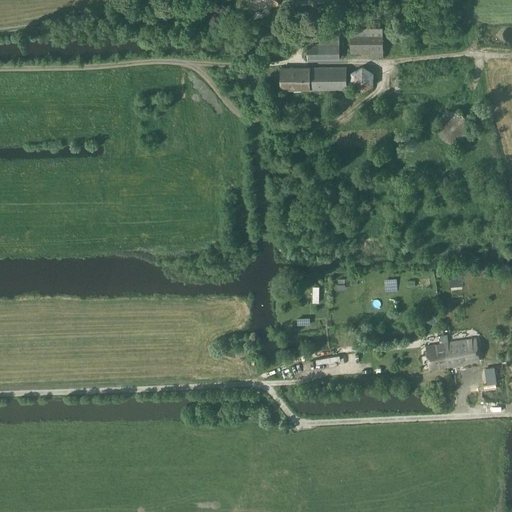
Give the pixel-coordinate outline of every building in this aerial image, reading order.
[(248,0),(250,9),(278,6),(277,0),(248,0)] [(346,4),(355,3),(354,0),(327,0),(329,12),(347,9),(346,4)] [(283,18),(326,13),(325,2),(281,7),(283,18)] [(370,56),(384,56),(383,27),(350,28),(351,53),(370,52),(370,56)] [(308,59),(340,58),(340,35),(320,35),(320,45),(308,45),(308,59)] [(374,85),(374,72),(363,65),(351,72),(351,85),(362,92),(374,85)] [(282,89),(347,89),(347,67),(282,67),(282,89)] [(449,142),(454,142),(457,142),(459,141),(462,140),(464,138),(466,136),(468,133),(469,130),(469,127),(469,124),(468,121),(467,119),(465,116),(463,114),(460,113),(456,111),(453,111),(450,112),(447,112),(445,114),(443,116),(441,118),(439,120),(438,123),(438,126),(438,129),(439,132),(440,135),(442,137),(444,139),(446,141),(449,142)] [(440,344),(427,346),(430,369),(454,365),(479,360),(476,338),(449,343),(448,334),(444,335),(439,335),(440,344)]
